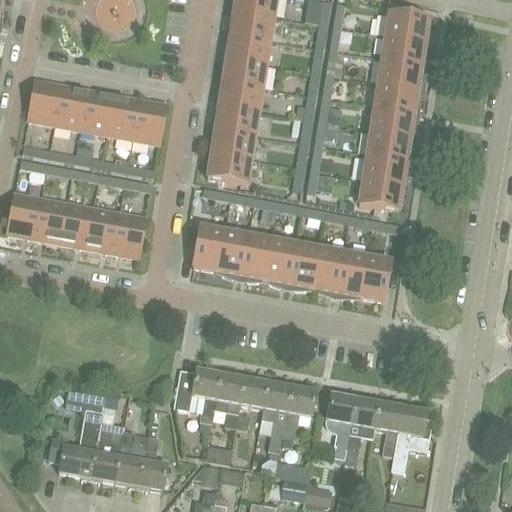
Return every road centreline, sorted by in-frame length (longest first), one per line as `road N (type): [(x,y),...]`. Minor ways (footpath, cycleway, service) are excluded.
road 1 (residential): [(474,353),(157,297)]
road 2 (residential): [(474,353),(511,113)]
road 3 (residential): [(157,297),(188,95)]
road 4 (residential): [(24,65),(188,95)]
road 5 (residential): [(448,511),(474,353)]
road 6 (residential): [(0,274),(133,301),(157,297)]
road 7 (residential): [(24,65),(0,183)]
